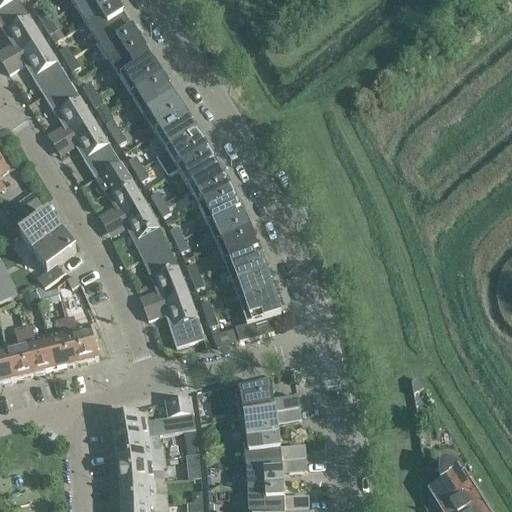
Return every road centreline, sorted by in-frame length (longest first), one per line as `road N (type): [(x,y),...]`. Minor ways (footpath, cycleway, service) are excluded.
road 1 (tertiary): [(326,340),(301,259),(261,175),(152,0)]
road 2 (residential): [(147,386),(112,285),(0,100)]
road 3 (residential): [(147,386),(326,340)]
road 4 (tertiary): [(350,511),(326,340)]
